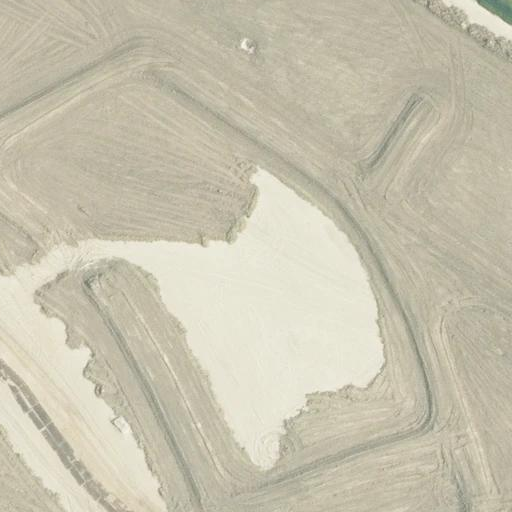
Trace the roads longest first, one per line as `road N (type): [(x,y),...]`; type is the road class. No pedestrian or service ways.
road 1 (residential): [(0,209),(64,264),(136,365),(198,511)]
road 2 (residential): [(94,31),(348,201)]
road 3 (residential): [(348,201),(396,304),(440,435)]
road 4 (residential): [(232,511),(440,435)]
road 5 (residential): [(348,201),(511,313)]
